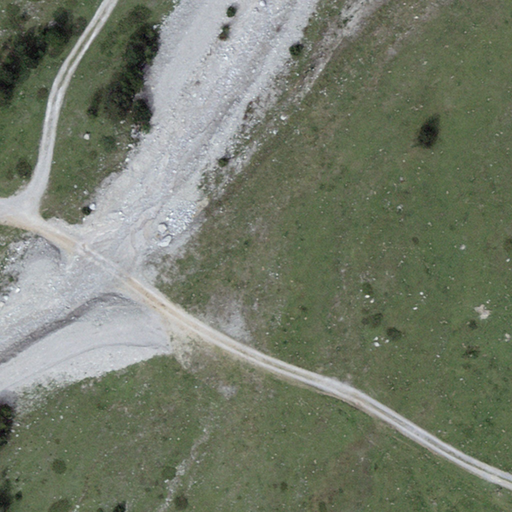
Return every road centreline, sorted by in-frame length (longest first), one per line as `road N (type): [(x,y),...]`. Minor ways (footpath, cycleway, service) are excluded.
road 1 (track): [(511,479),(335,387),(228,343),(109,266),(0,212)]
road 2 (track): [(112,0),(61,80),(27,226)]
